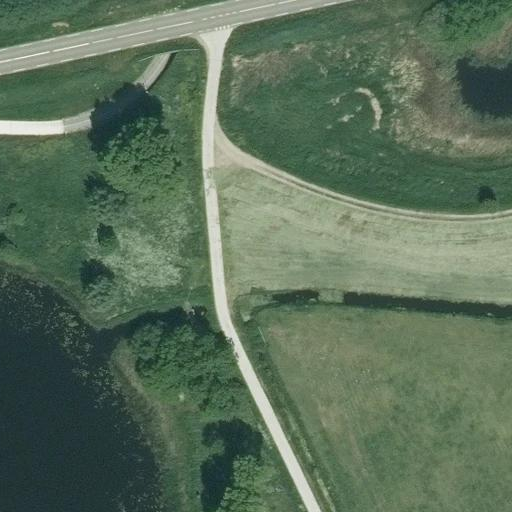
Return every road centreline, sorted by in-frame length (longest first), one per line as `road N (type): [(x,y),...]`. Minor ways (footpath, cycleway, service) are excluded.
road 1 (track): [(311,511),(218,306),(205,141),(219,16)]
road 2 (secondary): [(0,61),(290,0)]
